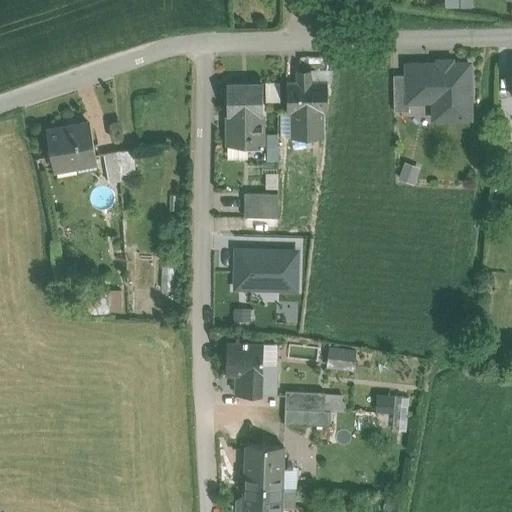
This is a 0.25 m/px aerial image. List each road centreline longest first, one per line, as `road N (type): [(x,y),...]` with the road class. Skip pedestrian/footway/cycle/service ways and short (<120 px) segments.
road 1 (unclassified): [(206,43),(202,326),(213,511)]
road 2 (residential): [(206,43),(166,48),(0,105)]
road 3 (residential): [(511,38),(300,40)]
